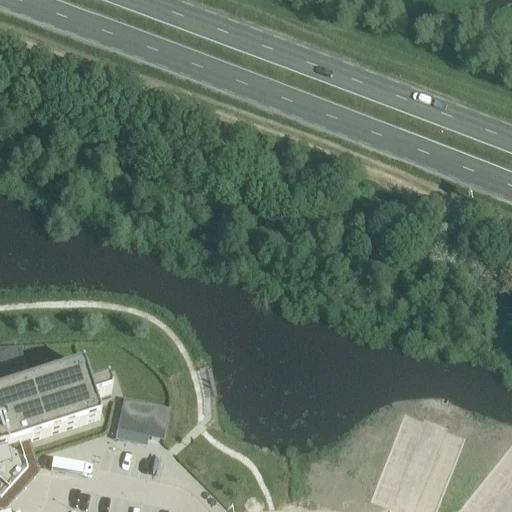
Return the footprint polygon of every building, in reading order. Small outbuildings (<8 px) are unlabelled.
[(22,350),(10,350),(11,367),(23,367),(22,350)] [(0,504),(0,505),(28,474),(20,448),(99,422),(93,401),(111,395),(107,383),(89,389),(82,368),(0,394),(0,504)] [(124,402),(120,417),(152,424),(155,409),(124,402)] [(152,424),(148,440),(163,443),(170,412),(155,409),(152,424)] [(120,417),(117,433),(148,440),(152,424),(120,417)]
